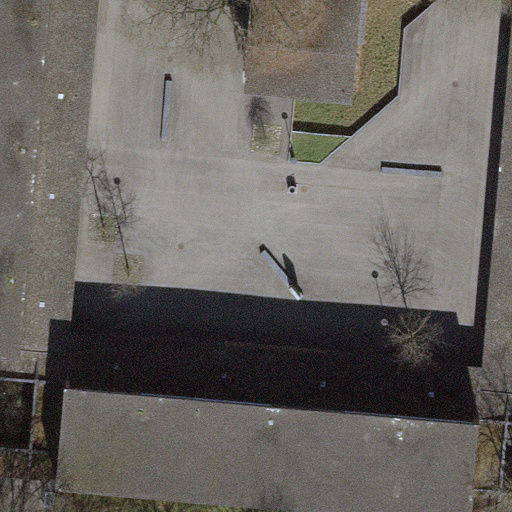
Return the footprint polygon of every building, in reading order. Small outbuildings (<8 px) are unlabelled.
[(0,0),(0,344),(17,346),(21,302),(45,304),(46,289),(68,290),(76,196),(84,196),(93,92),(85,91),(93,0),(0,0)] [(93,92),(100,0),(93,0),(85,91),(93,92)] [(362,0),(250,0),(245,66),(249,66),(247,83),(355,92),(362,0)] [(502,232),(493,327),(511,329),(511,109),(511,127),(504,126),(495,231),(502,232)] [(45,304),(21,302),(17,346),(0,344),(0,471),(56,476),(57,469),(64,379),(110,383),(112,359),(128,361),(130,338),(224,346),(225,340),(72,327),(84,196),(76,196),(68,290),(46,289),(45,304)] [(495,231),(483,362),(329,349),(328,356),(424,364),(422,386),(437,388),(435,411),(479,415),(472,505),(470,511),(511,511),(511,329),(493,327),(502,232),(495,231)] [(224,346),(130,338),(128,361),(112,359),(110,383),(64,379),(57,469),(134,475),(133,484),(192,489),(192,480),(337,493),(336,501),(394,506),(395,498),(472,505),(479,415),(435,411),(437,388),(422,386),(424,364),(328,356),(329,349),(225,340),(224,346)]
